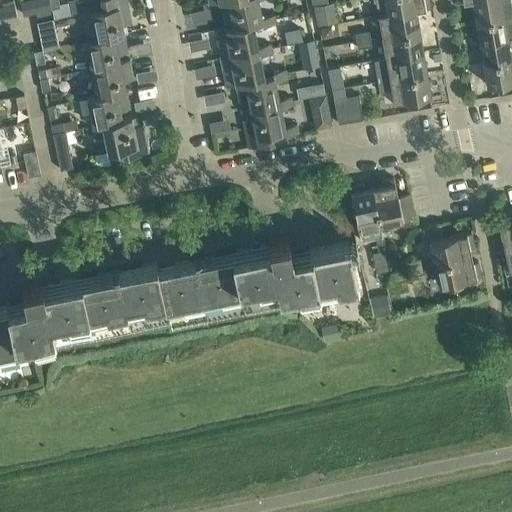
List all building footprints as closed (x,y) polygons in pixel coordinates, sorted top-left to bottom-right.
[(57,0),(28,0),(20,2),(22,14),(31,13),(35,12),(36,16),(51,13),(50,9),(59,7),(57,0)] [(78,0),(77,0),(85,40),(94,38),(95,39),(124,33),(122,24),(131,22),(126,0),(78,0)] [(219,10),(223,29),(253,22),(254,23),(262,21),(263,26),(276,23),(274,14),(261,17),(258,0),(227,0),(229,8),(219,10)] [(387,13),(414,8),(414,9),(429,7),(427,0),(372,0),(373,0),(375,1),(377,13),(386,12),(387,13)] [(471,0),(475,20),(511,13),(509,0),(471,0)] [(333,2),(313,5),(316,23),(336,20),(333,2)] [(0,5),(0,19),(17,16),(14,3),(0,5)] [(414,8),(387,13),(386,12),(377,13),(381,36),(418,29),(414,9),(414,8)] [(479,41),(511,35),(511,13),(475,20),(479,41)] [(52,18),(37,21),(39,33),(55,30),(52,18)] [(220,59),(229,57),(229,56),(259,50),(260,55),(273,53),(271,44),(258,46),(254,23),(253,22),(223,29),(225,37),(216,38),(220,59)] [(332,24),(321,26),(323,38),(330,36),(333,32),(332,24)] [(385,57),(422,51),(418,29),(381,36),(385,57)] [(356,40),(369,38),(368,30),(354,33),(356,40)] [(85,40),(90,68),(119,62),(120,61),(118,53),(127,51),(124,33),(95,39),(94,38),(85,40)] [(511,35),(479,41),(482,63),(511,57),(511,35)] [(369,38),(356,40),(357,48),(370,45),(369,38)] [(33,51),(36,64),(44,62),(42,49),(33,51)] [(225,86),(244,82),(264,78),(264,77),(260,55),(259,50),(229,56),(229,57),(231,65),(221,66),(225,86)] [(422,51),(385,57),(388,78),(425,72),(422,51)] [(315,52),(301,55),(304,69),(317,66),(315,52)] [(511,57),(482,63),(486,85),(511,80),(511,57)] [(97,95),(126,90),(124,80),(133,79),(129,59),(120,61),(119,62),(90,68),(95,95),(97,95)] [(338,65),(326,68),(330,88),(343,86),(338,65)] [(241,112),(250,110),(250,109),(279,103),(280,108),(292,106),(291,97),(278,100),(274,81),(287,78),(285,70),(272,72),(273,75),(264,77),(264,78),(244,82),(246,91),(237,92),(241,112)] [(425,72),(388,78),(392,101),(429,94),(425,72)] [(363,83),(377,80),(376,73),(361,75),(363,83)] [(39,78),(40,85),(41,91),(50,89),(48,76),(39,78)] [(377,80),(363,83),(364,90),(378,88),(377,80)] [(322,82),(312,84),(314,94),(324,92),(322,82)] [(343,86),(330,88),(333,98),(345,96),(343,86)] [(225,87),(206,91),(208,102),(228,98),(225,87)] [(87,96),(92,126),(102,124),(102,123),(121,119),(122,118),(120,110),(129,108),(126,90),(97,95),(95,95),(87,96)] [(23,94),(15,96),(17,108),(26,107),(23,94)] [(324,94),(309,97),(315,128),(330,125),(330,124),(324,94)] [(345,96),(333,98),(337,123),(362,119),(357,94),(345,96)] [(140,108),(157,104),(155,95),(138,98),(140,108)] [(46,105),(49,118),(57,116),(55,103),(46,105)] [(250,109),(250,110),(251,118),(242,120),(248,147),(273,142),(271,134),(284,131),(285,136),(298,134),(296,125),(284,127),(280,108),(279,103),(250,109)] [(216,131),(232,128),(230,115),(214,118),(216,131)] [(94,137),(104,135),(107,151),(121,149),(123,156),(148,152),(143,124),(133,126),(131,116),(122,118),(121,119),(102,123),(102,124),(92,126),(94,137)] [(72,167),(67,143),(64,131),(52,133),(54,146),(59,170),(72,167)] [(35,150),(22,152),(27,177),(40,174),(35,150)] [(372,187),(379,224),(414,216),(408,192),(396,195),(393,177),(378,181),(379,185),(372,187)] [(379,224),(372,187),(364,189),(363,184),(348,187),(357,229),(379,224)] [(503,247),(511,245),(511,221),(507,223),(494,226),(497,241),(502,240),(503,247)] [(434,262),(447,259),(470,254),(469,247),(473,246),(470,231),(429,240),(434,262)] [(0,306),(0,361),(19,357),(17,352),(34,348),(35,354),(54,350),(54,351),(168,328),(169,333),(284,310),(282,303),(299,299),(300,305),(359,293),(348,241),(291,252),(287,233),(267,237),(269,244),(157,267),(156,261),(42,285),(41,278),(21,282),(25,301),(0,306)] [(382,235),(374,237),(377,251),(385,249),(382,235)] [(503,270),(511,268),(511,245),(503,247),(505,254),(500,255),(503,270)] [(470,254),(447,259),(434,262),(438,284),(480,275),(477,260),(472,261),(470,254)] [(420,257),(406,260),(408,268),(422,265),(420,257)] [(423,272),(422,265),(408,268),(410,275),(423,272)] [(386,294),(368,298),(371,312),(372,315),(389,312),(389,309),(386,294)] [(325,324),(323,325),(324,334),(325,338),(328,337),(340,335),(337,322),(325,324)]
